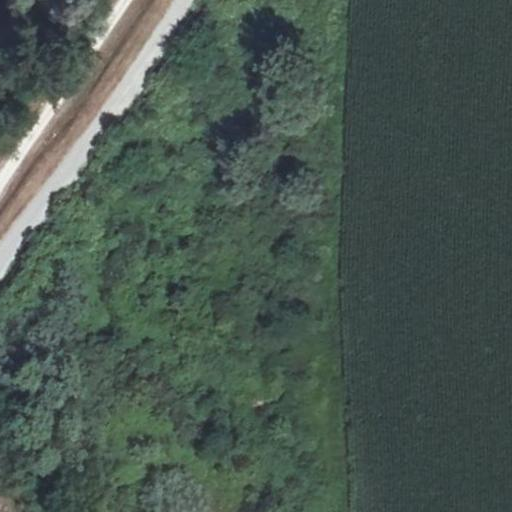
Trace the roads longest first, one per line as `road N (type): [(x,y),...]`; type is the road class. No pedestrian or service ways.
road 1 (track): [(339,0),(330,465),(338,511)]
road 2 (track): [(0,263),(191,0)]
road 3 (track): [(0,167),(114,0)]
